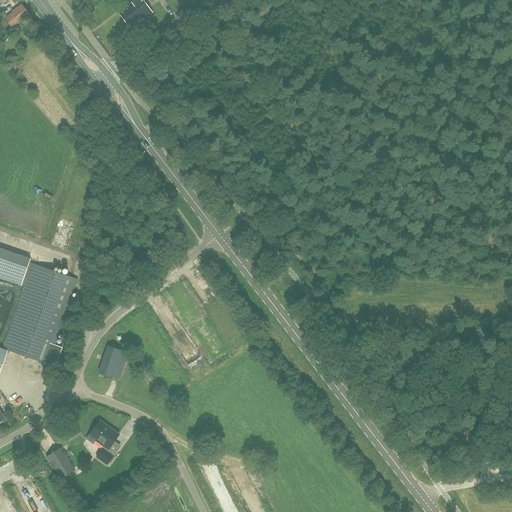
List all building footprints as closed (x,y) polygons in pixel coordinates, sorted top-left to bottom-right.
[(144,18),(151,13),(141,0),(134,0),(132,2),(133,4),(119,14),(128,26),(142,16),(144,18)] [(12,28),(23,20),(30,15),(22,5),(5,19),(12,28)] [(0,275),(24,280),(27,259),(0,254),(0,275)] [(54,345),(77,280),(33,265),(4,349),(3,349),(7,350),(56,367),(62,348),(54,345)] [(118,376),(126,361),(109,353),(102,368),(118,376)] [(8,423),(19,426),(21,417),(10,414),(8,423)] [(109,450),(119,435),(100,421),(90,434),(97,439),(95,441),(105,448),(104,450),(103,449),(97,457),(107,465),(114,456),(107,451),(108,450),(109,450)] [(60,480),(75,470),(60,448),(46,457),(60,480)] [(35,471),(43,466),(38,457),(30,462),(35,471)]
